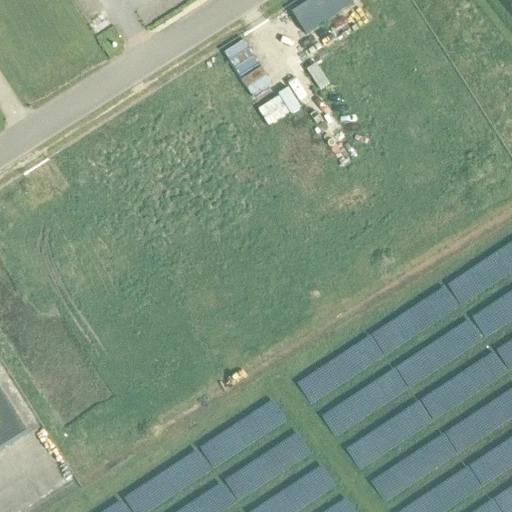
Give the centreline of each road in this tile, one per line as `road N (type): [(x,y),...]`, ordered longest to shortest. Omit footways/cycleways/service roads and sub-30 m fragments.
road 1 (unclassified): [(0,155),(246,0)]
road 2 (track): [(279,383),(375,511)]
